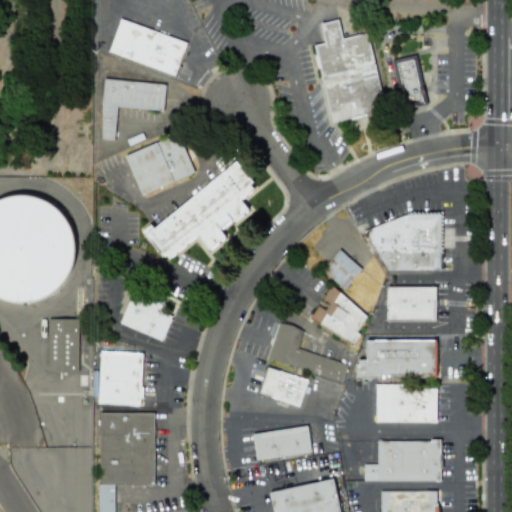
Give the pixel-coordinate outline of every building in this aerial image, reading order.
[(329,123),(383,113),(368,32),(341,37),(338,19),(319,23),(322,43),(314,44),(329,123)] [(185,40),(118,20),(107,54),(174,75),(185,40)] [(394,59),(403,103),(412,101),(413,107),(426,104),(416,54),(394,59)] [(164,83),(103,79),(99,139),(114,140),(116,107),(163,110),(164,83)] [(123,155),(139,195),(193,173),(181,143),(177,145),(173,135),(123,155)] [(196,236),(207,250),(225,237),(220,231),(247,210),(240,200),(255,188),(235,163),(143,232),(164,261),(196,236)] [(40,297),(64,284),(74,250),(70,234),(54,204),(20,195),(5,198),(0,200),(0,296),(19,302),(40,297)] [(438,270),(438,214),(405,215),(358,233),(380,270),(438,270)] [(341,290),(360,270),(337,250),(318,269),(341,290)] [(350,347),(359,335),(354,332),(365,317),(329,286),(308,319),(350,347)] [(433,321),(433,287),(383,287),(384,322),(433,321)] [(118,324),(162,342),(172,317),(158,312),(163,300),(133,288),(118,324)] [(47,372),(90,372),(90,337),(78,337),(78,318),(47,319),(47,372)] [(339,381),(345,365),(296,349),(301,331),(290,326),(277,323),(266,357),(275,362),(288,364),(339,381)] [(432,379),(432,340),(362,341),(362,360),(354,360),(354,364),(351,364),(352,379),(432,379)] [(97,404),(140,405),(142,353),(99,351),(97,404)] [(297,407),(307,380),(264,367),(256,394),(297,407)] [(434,423),(434,388),(399,389),(399,384),(373,384),(373,423),(398,423),(434,423)] [(309,453),(305,425),(248,434),(253,462),(309,453)] [(363,480),(440,481),(440,441),(376,440),(375,464),(363,464),(363,480)] [(338,511),(332,478),(264,493),(268,511),(338,511)] [(434,511),(434,491),(378,491),(378,511),(434,511)]
